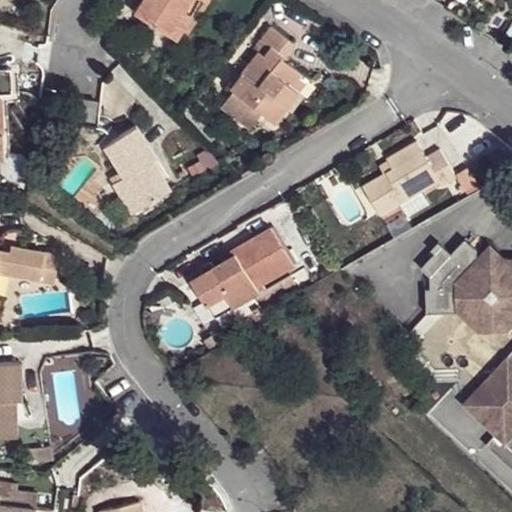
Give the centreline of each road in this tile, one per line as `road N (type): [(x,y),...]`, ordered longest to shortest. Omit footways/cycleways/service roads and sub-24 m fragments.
road 1 (unclassified): [(244,511),(227,465),(127,329),(125,297),(136,266),(451,66)]
road 2 (residential): [(350,0),(451,66)]
